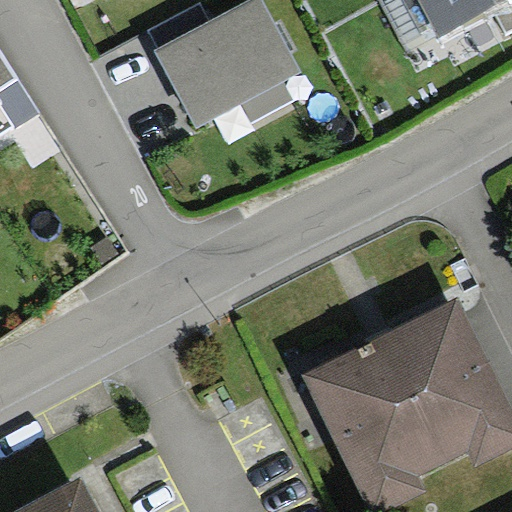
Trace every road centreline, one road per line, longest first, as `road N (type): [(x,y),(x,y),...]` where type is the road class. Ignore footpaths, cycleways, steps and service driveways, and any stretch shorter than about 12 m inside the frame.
road 1 (residential): [(189,283),(511,105)]
road 2 (residential): [(14,0),(189,283)]
road 3 (residential): [(0,384),(189,283)]
